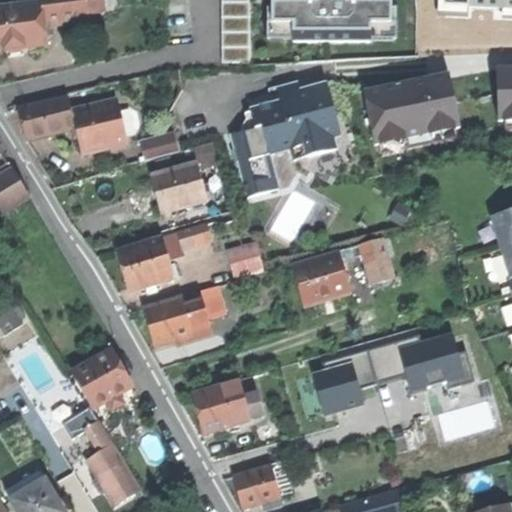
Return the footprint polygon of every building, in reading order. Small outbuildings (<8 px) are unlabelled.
[(41,0),(42,4),(45,23),(88,16),(85,0),(41,0)] [(104,0),(85,0),(88,16),(106,14),(106,9),(104,0)] [(116,0),(104,0),(106,9),(118,7),(116,0)] [(248,0),(219,0),(220,65),(250,63),(248,0)] [(269,0),(269,37),(290,37),(290,42),(396,41),(396,6),(392,6),(392,0),(269,0)] [(511,0),(457,0),(458,18),(504,16),(505,25),(511,24),(511,0)] [(0,50),(47,44),(45,23),(42,4),(0,10),(0,50)] [(511,69),(497,70),(499,122),(504,122),(511,121),(511,69)] [(461,130),(450,76),(362,93),(373,148),(378,147),(380,155),(456,139),(455,132),(461,130)] [(249,197),(279,189),(270,155),(289,149),(310,143),(314,156),(337,150),(333,137),(327,114),(335,111),(327,84),(301,91),(298,82),(287,85),(277,88),(281,102),(250,110),(256,130),(232,137),(235,149),(231,150),(235,163),(239,162),(249,197)] [(43,137),(78,128),(74,112),(70,98),(21,110),(28,140),(43,137)] [(74,112),(78,128),(82,146),(87,145),(94,152),(128,144),(118,101),(74,112)] [(341,134),(335,111),(327,114),(333,137),(341,134)] [(180,151),(175,134),(142,142),(146,159),(180,151)] [(192,148),(196,165),(216,160),(211,143),(192,148)] [(293,162),(314,156),(310,143),(289,149),(293,162)] [(0,170),(3,176),(12,171),(8,165),(0,169),(0,170)] [(157,197),(162,214),(206,202),(196,165),(152,178),(157,197)] [(0,215),(29,198),(12,171),(3,176),(0,177),(0,215)] [(511,211),(493,218),(503,248),(511,244),(511,211)] [(182,247),(211,239),(207,225),(178,233),(182,247)] [(174,279),(162,239),(118,251),(127,280),(130,292),(174,279)] [(375,285),(393,279),(382,240),(364,245),(375,285)] [(227,252),(235,281),(263,273),(254,244),(227,252)] [(511,277),(511,244),(503,248),(511,278),(511,277)] [(351,294),(340,253),(293,267),(305,308),(323,303),(351,294)] [(219,287),(183,297),(185,307),(202,302),(208,321),(227,315),(219,287)] [(174,341),(194,335),(185,307),(183,297),(144,309),(151,331),(155,346),(174,341)] [(213,338),(208,321),(202,302),(185,307),(194,335),(174,341),(176,348),(213,338)] [(0,325),(5,334),(22,324),(12,307),(0,314),(0,325)] [(399,352),(420,346),(416,330),(364,345),(376,386),(383,384),(406,377),(399,352)] [(451,337),(420,346),(399,352),(406,377),(410,391),(427,387),(428,390),(446,384),(448,391),(474,384),(465,353),(456,356),(451,337)] [(352,364),(359,391),(372,387),(376,386),(364,345),(321,357),(326,372),(352,364)] [(128,379),(112,352),(72,373),(92,409),(132,386),(128,379)] [(352,364),(326,372),(313,375),(324,415),(363,404),(359,391),(352,364)] [(251,420),(250,418),(244,397),(240,382),(194,394),(201,418),(205,433),(251,420)] [(244,397),(250,418),(264,415),(258,393),(244,397)] [(141,491),(92,409),(65,425),(74,439),(88,431),(102,453),(87,463),(98,480),(92,483),(96,489),(98,493),(104,490),(114,508),(141,491)] [(281,498),(272,466),(235,476),(240,493),(243,508),(281,498)] [(62,511),(54,498),(39,473),(6,492),(17,511),(62,511)] [(173,495),(189,486),(183,474),(167,484),(173,495)] [(408,500),(417,497),(414,485),(404,488),(405,491),(341,508),(342,511),(401,511),(410,510),(408,500)]
